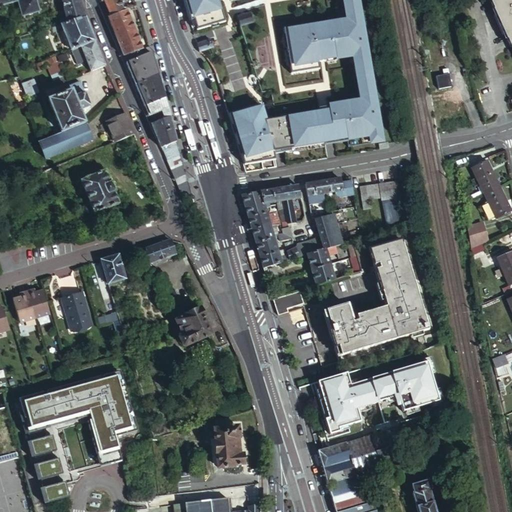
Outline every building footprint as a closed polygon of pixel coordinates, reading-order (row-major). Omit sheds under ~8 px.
[(0,0),(0,7),(18,3),(21,14),(19,15),(20,17),(22,16),(23,18),(24,17),(25,19),(27,19),(27,17),(41,13),(41,15),(44,14),(43,12),(45,11),(44,10),(46,10),(46,8),(44,8),(41,0),(0,0)] [(61,13),(82,7),(78,0),(62,0),(66,9),(60,11),(61,13)] [(124,12),(119,0),(107,0),(106,0),(112,16),(124,12)] [(348,147),(382,142),(358,0),(183,0),(190,20),(194,19),(197,29),(225,21),(218,0),(256,0),(275,119),(264,121),(259,104),(228,114),(232,125),(237,142),(242,158),(244,164),(275,159),(274,154),(284,152),(286,165),(343,156),(340,141),(347,140),(348,147)] [(511,0),(495,0),(493,1),(511,41),(511,0)] [(86,17),(82,7),(61,13),(62,16),(68,13),(69,17),(64,20),(65,24),(86,17)] [(127,11),(124,12),(112,16),(108,18),(113,28),(131,21),(127,11)] [(237,14),(240,23),(251,20),(248,11),(237,14)] [(86,17),(65,24),(52,28),(54,33),(63,30),(71,52),(81,48),(96,42),(86,17)] [(135,31),(131,21),(113,28),(116,36),(117,39),(135,31)] [(117,39),(121,49),(140,41),(135,31),(117,39)] [(197,43),(199,51),(213,47),(212,42),(210,42),(211,39),(197,43)] [(124,56),(143,48),(140,41),(121,49),(124,56)] [(106,65),(96,42),(81,48),(82,50),(75,53),(79,64),(86,61),(91,72),(106,65)] [(136,85),(158,75),(151,52),(126,63),(136,85)] [(55,59),(36,67),(39,73),(48,70),(50,75),(62,71),(59,63),(57,63),(55,59)] [(65,76),(62,71),(50,75),(53,81),(65,76)] [(434,75),(437,87),(449,85),(446,72),(434,75)] [(136,85),(146,106),(165,98),(158,75),(136,85)] [(67,82),(65,76),(53,81),(55,87),(67,82)] [(38,95),(33,82),(20,87),(25,99),(38,95)] [(63,132),(85,123),(80,110),(90,106),(80,82),(65,88),(66,93),(49,100),(63,132)] [(163,111),(165,119),(171,116),(165,98),(146,106),(150,117),(163,111)] [(150,117),(154,124),(165,119),(163,111),(150,117)] [(115,142),(134,134),(125,113),(106,121),(115,142)] [(162,148),(163,147),(178,140),(172,121),(171,116),(165,119),(154,124),(152,125),(162,148)] [(92,139),(85,123),(63,132),(63,134),(40,143),(47,158),(92,139)] [(178,140),(163,147),(168,160),(182,153),(178,140)] [(182,153),(168,160),(172,171),(185,165),(182,153)] [(472,169),(484,193),(499,186),(487,161),(472,169)] [(185,165),(172,171),(176,180),(188,175),(185,165)] [(110,183),(105,171),(80,181),(93,214),(118,204),(113,191),(115,191),(112,182),(110,183)] [(188,175),(176,180),(184,198),(189,196),(190,197),(194,195),(188,175)] [(341,183),(340,179),(336,180),(322,182),(324,193),(334,192),(335,197),(338,199),(343,198),(344,197),(344,194),(350,193),(348,182),(341,183)] [(315,183),(306,185),(307,196),(324,193),(322,182),(315,183)] [(351,182),(348,182),(350,193),(344,194),(344,197),(354,196),(351,182)] [(392,197),(390,182),(384,183),(387,198),(392,197)] [(387,198),(384,183),(378,185),(380,199),(387,198)] [(366,187),(368,202),(380,199),(378,185),(366,187)] [(299,198),(298,186),(291,187),(280,189),(282,201),(284,201),(286,209),(288,221),(289,223),(295,221),(291,200),(299,198)] [(511,211),(499,186),(484,193),(497,219),(511,211)] [(366,202),(368,202),(366,187),(358,188),(361,205),(366,204),(366,202)] [(367,209),(366,204),(361,205),(358,188),(355,189),(359,206),(359,211),(367,210),(367,209)] [(282,201),(280,189),(273,190),(275,202),(278,202),(282,201)] [(275,202),(273,190),(272,190),(261,192),(264,204),(275,202)] [(264,204),(261,192),(256,193),(242,195),(246,207),(264,204)] [(382,208),(394,206),(392,197),(387,198),(380,199),(382,208)] [(267,212),(264,204),(246,207),(249,217),(267,213),(267,214),(271,213),(270,211),(267,212)] [(288,221),(286,209),(280,210),(280,211),(282,220),(282,222),(283,221),(288,221)] [(276,222),(279,221),(276,212),(271,213),(267,214),(267,213),(249,217),(252,228),(270,224),(276,222)] [(315,219),(318,229),(337,223),(334,213),(315,219)] [(482,221),(463,227),(470,247),(489,241),(482,221)] [(252,228),(257,243),(274,238),(273,234),(279,233),(276,222),(270,224),(252,228)] [(318,229),(321,239),(340,234),(337,224),(337,223),(318,229)] [(282,241),(292,238),(290,227),(283,229),(285,234),(280,235),(280,238),(281,238),(282,241)] [(340,244),(343,243),(340,234),(321,239),(324,249),(340,244)] [(260,256),(261,257),(278,252),(281,250),(281,249),(278,249),(275,242),(279,241),(277,238),(274,239),(274,238),(257,243),(260,256)] [(345,306),(323,312),(338,362),(397,344),(395,339),(428,329),(401,239),(368,249),(376,275),(339,286),(345,306)] [(170,240),(143,249),(148,263),(175,253),(170,240)] [(306,254),(319,250),(316,240),(298,245),(299,248),(297,249),(299,256),(306,254)] [(351,257),(356,256),(352,241),(346,242),(351,257)] [(306,254),(311,269),(311,271),(330,265),(330,264),(327,255),(336,253),(337,256),(343,254),(340,244),(324,249),(320,250),(319,250),(306,254)] [(288,252),(290,259),(299,256),(297,249),(296,247),(288,252)] [(263,267),(279,262),(281,261),(280,257),(283,255),(282,250),(281,250),(278,252),(261,257),(263,267)] [(511,283),(511,252),(499,259),(510,284),(511,283)] [(125,278),(119,258),(118,254),(100,260),(107,284),(125,278)] [(361,271),(361,270),(356,256),(351,257),(349,258),(354,273),(361,271)] [(348,258),(338,261),(340,268),(350,265),(348,258)] [(282,273),(279,262),(263,267),(267,277),(282,273)] [(316,285),(334,279),(330,265),(311,271),(316,285)] [(49,313),(46,305),(41,290),(38,291),(27,295),(34,318),(49,313)] [(275,304),(277,314),(287,311),(286,307),(303,302),(299,290),(282,295),(273,298),(275,304)] [(90,325),(80,294),(59,301),(69,332),(90,325)] [(19,322),(34,318),(27,295),(15,298),(12,299),(19,322)] [(0,332),(8,330),(1,307),(0,307),(0,332)] [(204,318),(199,308),(173,320),(179,333),(176,335),(181,347),(209,334),(202,319),(204,318)] [(118,319),(116,312),(110,314),(112,321),(118,319)] [(112,321),(110,314),(95,318),(98,326),(112,321)] [(122,333),(118,319),(112,321),(116,335),(122,333)] [(325,379),(311,383),(329,445),(355,438),(354,436),(442,409),(424,349),(392,359),(382,362),(351,371),(326,379),(325,379)] [(500,356),(496,358),(497,361),(499,364),(507,361),(511,359),(508,353),(504,355),(500,356)] [(507,361),(499,364),(502,371),(510,368),(507,361)] [(41,389),(17,396),(20,408),(17,409),(23,431),(27,430),(29,438),(26,439),(30,454),(33,453),(35,461),(32,462),(36,477),(39,476),(42,484),(39,485),(43,500),(68,493),(64,478),(60,479),(58,471),(62,470),(58,455),(53,456),(51,448),(56,447),(51,432),(47,433),(45,425),(49,424),(48,419),(88,408),(90,416),(87,418),(100,466),(122,460),(115,437),(137,431),(120,367),(45,388),(46,391),(42,392),(41,389)] [(0,462),(21,457),(7,405),(0,406),(0,462)] [(223,421),(214,421),(214,429),(212,429),(212,466),(239,466),(239,455),(235,455),(235,438),(237,438),(237,428),(223,428),(223,421)] [(414,430),(411,422),(373,434),(378,451),(407,442),(411,441),(415,439),(428,435),(426,426),(414,430)] [(378,451),(373,434),(371,434),(367,436),(344,443),(330,447),(318,450),(326,478),(328,483),(382,466),(380,460),(378,451)] [(407,442),(378,451),(380,460),(410,451),(407,442)] [(382,466),(328,483),(336,511),(378,511),(375,500),(366,502),(360,484),(385,476),(382,466)] [(429,481),(427,473),(411,478),(413,485),(410,486),(418,511),(436,511),(428,482),(429,481)] [(183,503),(171,504),(172,511),(258,511),(259,507),(259,506),(247,507),(248,511),(235,511),(227,511),(226,497),(210,499),(185,503),(183,503)]
